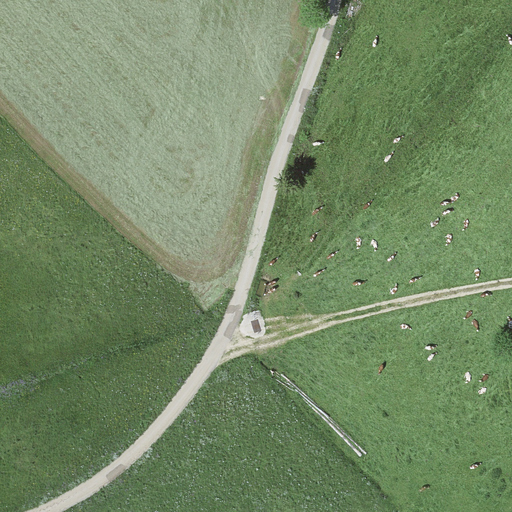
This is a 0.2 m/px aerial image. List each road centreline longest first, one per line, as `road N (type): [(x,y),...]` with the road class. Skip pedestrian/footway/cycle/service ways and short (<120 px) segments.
road 1 (unclassified): [(60,511),(146,452),(223,350),(251,281),(332,0)]
road 2 (track): [(223,350),(399,302),(511,282)]
